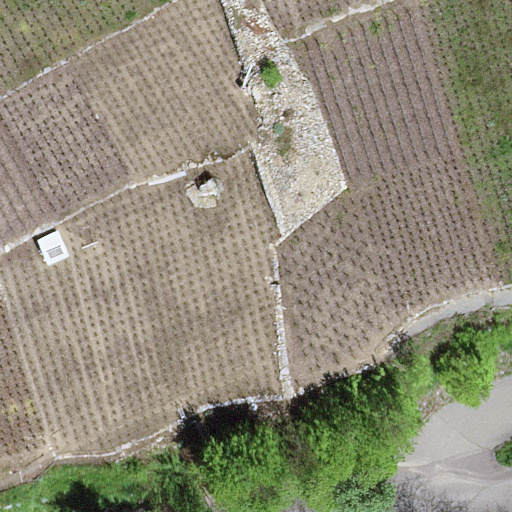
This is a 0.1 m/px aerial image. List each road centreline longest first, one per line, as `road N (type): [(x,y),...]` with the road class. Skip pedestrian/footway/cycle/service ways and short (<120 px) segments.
road 1 (unclassified): [(445,498),(219,511)]
road 2 (unclassified): [(445,498),(458,450),(475,425),(511,403)]
